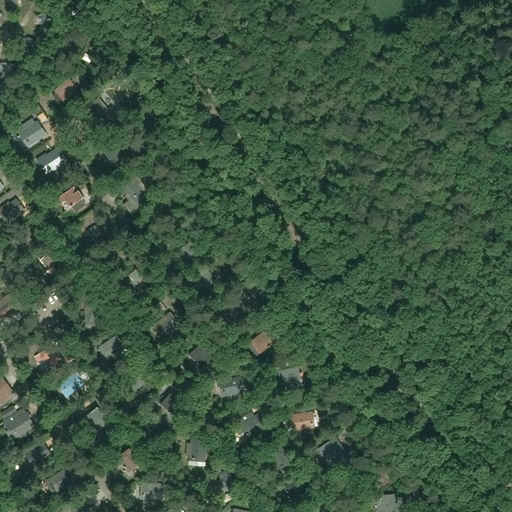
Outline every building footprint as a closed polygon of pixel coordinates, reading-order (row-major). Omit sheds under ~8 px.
[(91,57),(87,61),(92,66),(96,62),(91,57)] [(60,104),(78,89),(68,78),(54,90),(60,97),(57,100),(60,104)] [(90,124),(108,110),(99,98),(84,109),(90,117),(86,119),(90,124)] [(29,144),(45,134),(37,123),(22,134),(29,144)] [(130,154),(122,142),(107,152),(112,160),(108,162),(111,167),(124,159),(126,158),(126,157),(130,154)] [(50,171),(65,160),(58,149),(42,160),(50,171)] [(134,182),(124,190),(129,196),(127,198),(130,202),(129,204),(126,207),(129,211),(134,218),(141,212),(139,209),(146,203),(145,202),(146,201),(146,200),(147,199),(134,182)] [(71,206),(83,198),(79,191),(77,192),(74,187),(58,198),(61,203),(66,200),(71,206)] [(0,213),(7,223),(22,212),(15,201),(0,211),(0,213)] [(97,242),(113,230),(105,220),(89,231),(97,242)] [(25,249),(40,238),(32,227),(17,239),(25,249)] [(184,264),(201,251),(193,240),(179,250),(184,257),(181,260),(184,264)] [(52,275),(63,266),(52,251),(45,256),(42,253),(38,256),(52,275)] [(139,286),(145,281),(135,270),(129,275),(130,276),(126,280),(139,295),(143,291),(139,286)] [(201,297),(216,285),(208,275),(193,286),(201,297)] [(0,308),(7,319),(23,308),(15,297),(0,307),(0,308)] [(96,324),(101,306),(89,302),(83,320),(96,324)] [(227,325),(242,313),(234,302),(219,314),(227,325)] [(65,313),(69,318),(73,315),(69,310),(65,313)] [(164,335),(179,323),(171,313),(156,325),(164,335)] [(256,356),(274,342),(265,330),(251,342),(256,349),(253,351),(256,356)] [(109,358),(125,347),(117,336),(101,347),(109,358)] [(202,368),(213,358),(200,345),(193,351),(190,348),(186,352),(202,368)] [(51,346),(34,357),(38,363),(44,359),(48,364),(51,362),(54,367),(63,361),(60,356),(59,357),(55,350),(54,351),(51,346)] [(132,391),(148,380),(140,369),(125,380),(132,391)] [(68,394),(83,383),(75,373),(60,384),(68,394)] [(281,390),(299,386),(297,373),(278,377),(281,390)] [(0,403),(14,393),(0,374),(0,403)] [(224,395),(243,391),(240,378),(222,382),(224,395)] [(175,416),(185,406),(171,393),(165,400),(162,397),(158,401),(175,416)] [(14,405),(1,413),(4,418),(17,410),(14,405)] [(97,431),(108,422),(97,408),(90,413),(87,410),(83,413),(97,431)] [(17,435),(33,425),(26,413),(16,419),(13,415),(7,419),(17,435)] [(293,430),(312,427),(310,414),(291,417),(293,430)] [(249,437),(265,427),(259,416),(242,425),(249,437)] [(334,461),(345,454),(334,438),(318,449),(325,459),(330,456),(334,461)] [(186,443),(185,456),(191,457),(191,458),(204,459),(205,440),(192,439),(192,443),(186,443)] [(34,465),(50,455),(44,443),(27,453),(34,465)] [(280,468),(290,460),(278,445),(268,454),(280,468)] [(129,472),(140,463),(129,449),(122,454),(119,451),(115,454),(129,472)] [(55,492),(71,482),(64,471),(48,481),(55,492)] [(219,493),(235,482),(227,471),(212,482),(219,493)] [(306,498),(308,485),(289,482),(287,495),(306,498)] [(162,498),(162,485),(143,485),(143,498),(162,498)] [(383,511),(396,511),(395,495),(376,496),(378,511),(383,511)]
